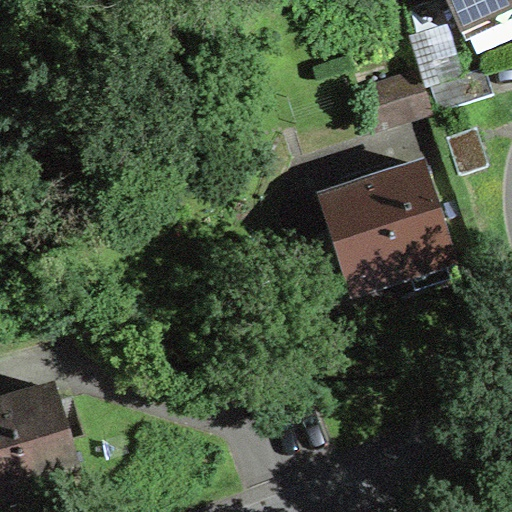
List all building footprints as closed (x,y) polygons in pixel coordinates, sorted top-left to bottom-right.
[(511,0),(447,0),(459,25),(511,0)] [(413,60),(356,80),(370,119),(427,98),(413,60)] [(485,66),(430,84),(440,112),(495,94),(485,66)] [(477,128),(448,137),(460,174),(489,165),(477,128)] [(421,154),(316,188),(347,284),(452,250),(421,154)] [(0,409),(0,509),(85,484),(57,392),(0,409)]
